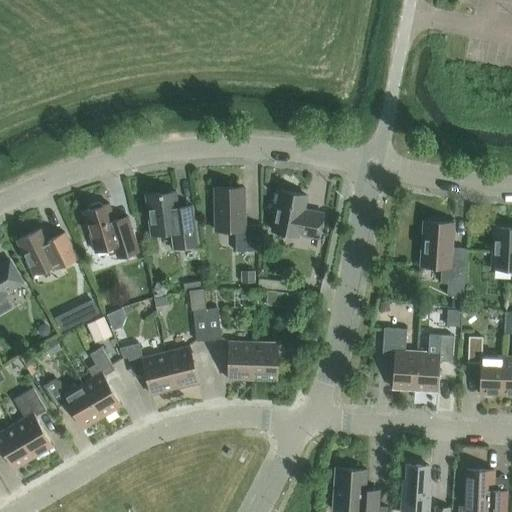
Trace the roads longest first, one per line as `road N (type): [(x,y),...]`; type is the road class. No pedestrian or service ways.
road 1 (unclassified): [(0,203),(68,173),(166,151),(260,147),(371,165)]
road 2 (residential): [(304,422),(230,418),(159,432),(17,511)]
road 3 (unclassified): [(304,422),(336,338),(371,165)]
road 4 (residential): [(304,422),(511,434)]
road 5 (unclassified): [(371,165),(409,0)]
road 6 (residential): [(511,186),(371,165)]
